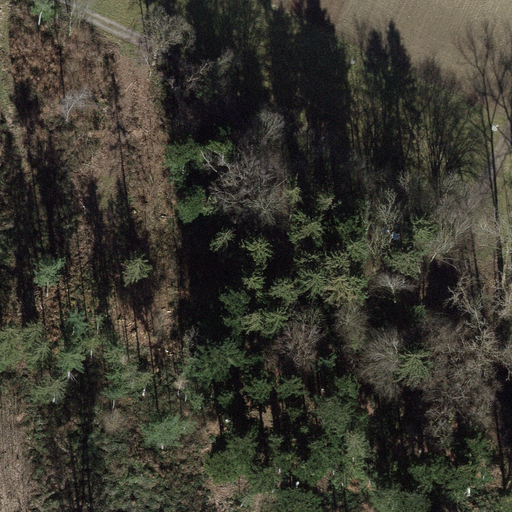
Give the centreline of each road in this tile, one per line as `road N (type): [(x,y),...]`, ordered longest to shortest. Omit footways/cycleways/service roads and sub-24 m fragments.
road 1 (track): [(43,0),(134,35),(221,94),(268,152),(355,200),(416,217),(468,207),(511,133)]
road 2 (track): [(300,310),(255,511)]
